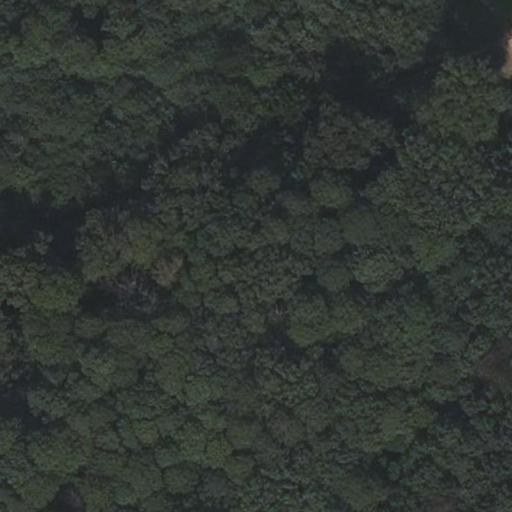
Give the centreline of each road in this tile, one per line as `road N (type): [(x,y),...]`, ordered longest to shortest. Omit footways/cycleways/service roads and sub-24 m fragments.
road 1 (track): [(511,39),(0,260)]
road 2 (track): [(395,511),(511,71)]
